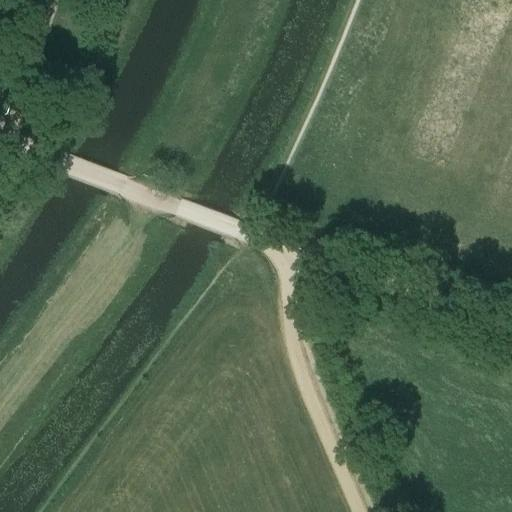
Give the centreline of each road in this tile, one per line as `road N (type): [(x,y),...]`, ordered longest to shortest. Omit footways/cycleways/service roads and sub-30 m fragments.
road 1 (track): [(288,247),(281,276),(288,331),(360,511)]
road 2 (track): [(511,331),(253,234)]
road 3 (track): [(130,188),(245,232)]
